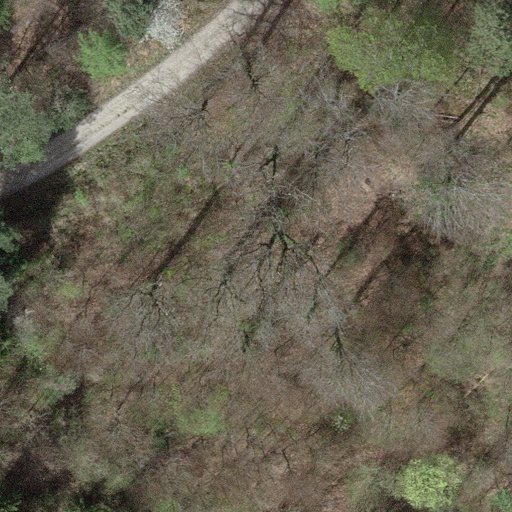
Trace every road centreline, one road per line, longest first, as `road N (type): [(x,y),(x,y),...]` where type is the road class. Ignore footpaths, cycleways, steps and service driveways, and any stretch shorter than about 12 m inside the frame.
road 1 (track): [(0,181),(150,92),(257,0)]
road 2 (track): [(219,511),(350,459),(432,437),(511,435)]
